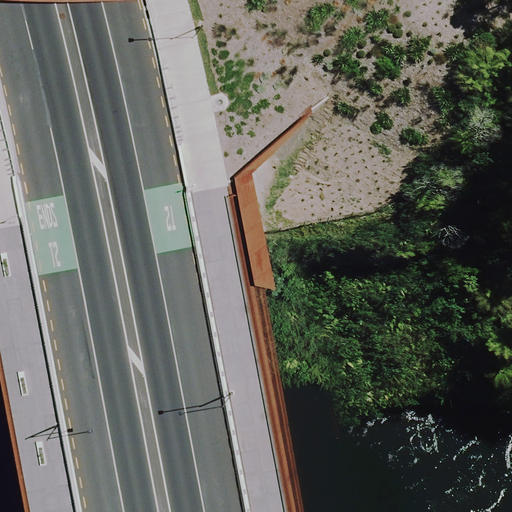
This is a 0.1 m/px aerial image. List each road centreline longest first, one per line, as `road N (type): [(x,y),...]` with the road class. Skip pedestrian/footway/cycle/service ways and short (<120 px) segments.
road 1 (primary): [(122,511),(16,0)]
road 2 (primary): [(108,0),(212,511)]
